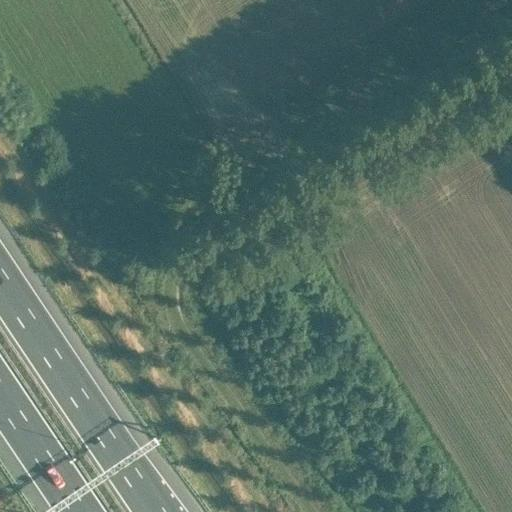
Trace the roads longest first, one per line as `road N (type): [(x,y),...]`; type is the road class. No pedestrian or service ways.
road 1 (track): [(312,511),(173,317),(162,284),(177,257),(511,25)]
road 2 (motorway): [(157,511),(0,277)]
road 3 (motorway): [(0,389),(82,511)]
